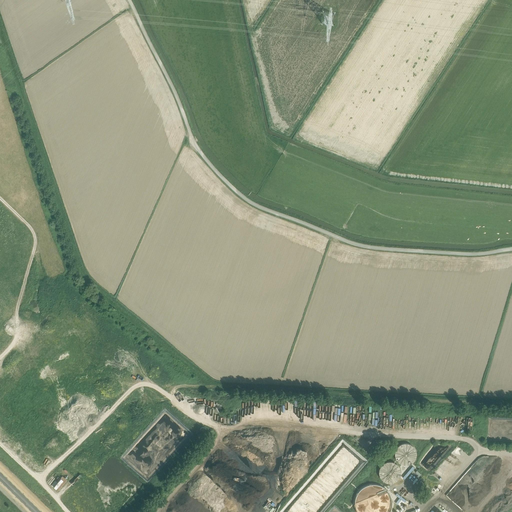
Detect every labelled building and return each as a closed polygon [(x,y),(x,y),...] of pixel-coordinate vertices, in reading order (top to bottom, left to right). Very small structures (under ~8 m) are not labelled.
[(419,454),(419,452),(418,449),(417,447),(416,446),(414,444),(412,443),(410,443),(408,442),(405,443),(404,443),(402,444),(400,446),(399,447),(397,450),(397,452),(397,454),(397,456),(397,458),(399,460),(400,462),(402,463),(404,464),(405,465),(407,465),(410,465),(412,464),(414,463),(416,462),(417,460),(418,458),(419,456),(419,454)] [(402,473),(402,472),(402,470),(402,468),(400,466),(399,464),(398,463),(396,462),(394,461),(391,461),(389,461),(387,462),(385,463),(383,464),(382,466),(381,468),(380,470),(380,472),(380,475),(381,476),(382,478),(383,480),(384,481),(386,483),(388,483),(391,484),(393,483),(395,483),(397,482),(399,481),(400,479),(401,477),(402,475),(402,473)] [(405,480),(412,470),(410,468),(403,478),(405,480)] [(58,490),(67,479),(60,474),(51,485),(58,490)] [(391,505),(390,502),(389,498),(389,497),(388,495),(386,492),(383,490),(382,489),(380,488),(377,487),(373,486),(370,486),(366,487),(363,489),(360,491),(357,494),(355,497),(355,499),(354,501),(354,508),(354,510),(355,511),(389,511),(390,509),(391,505)] [(401,498),(400,501),(404,503),(406,498),(396,493),(395,495),(401,498)]
